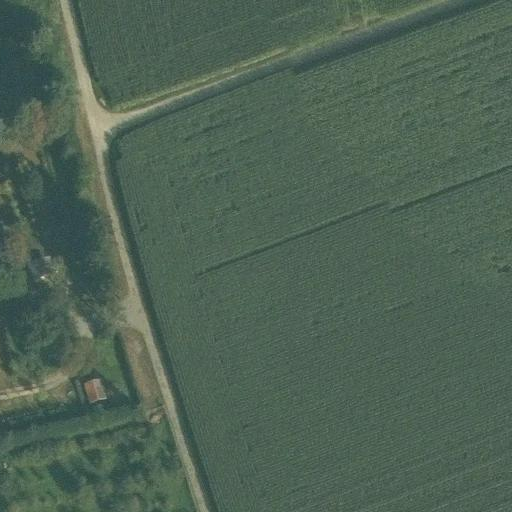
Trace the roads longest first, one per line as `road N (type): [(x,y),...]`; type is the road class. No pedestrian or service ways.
road 1 (track): [(205,511),(127,267),(95,133)]
road 2 (track): [(458,0),(95,133)]
road 3 (track): [(95,133),(63,0)]
